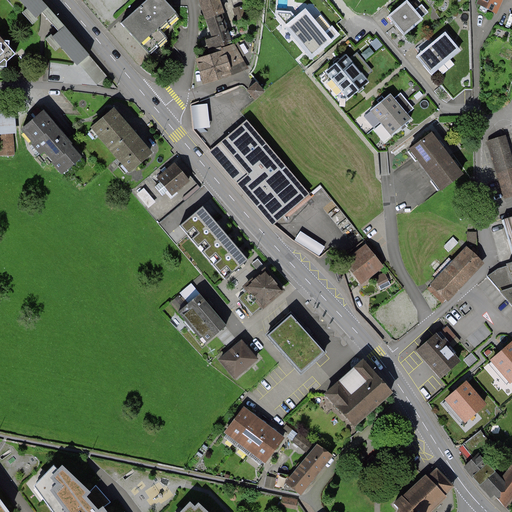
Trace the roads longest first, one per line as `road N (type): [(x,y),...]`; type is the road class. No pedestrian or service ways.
road 1 (residential): [(383,363),(487,265),(474,42),(511,2)]
road 2 (tertiary): [(383,363),(158,112)]
road 3 (residential): [(320,511),(310,497),(333,467),(408,400)]
road 4 (tertiary): [(158,112),(61,0)]
road 5 (tertiary): [(485,511),(408,400)]
road 6 (residential): [(158,112),(187,75),(191,0)]
